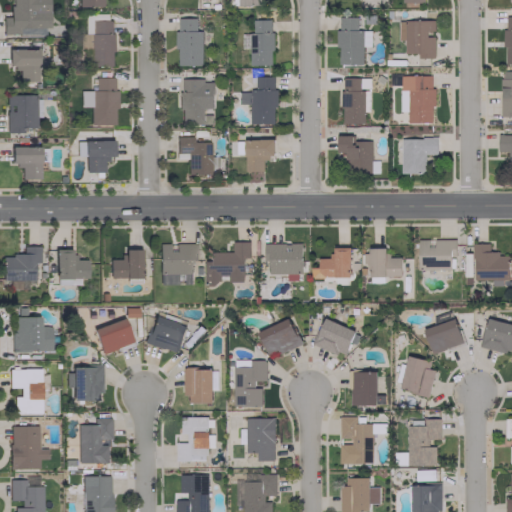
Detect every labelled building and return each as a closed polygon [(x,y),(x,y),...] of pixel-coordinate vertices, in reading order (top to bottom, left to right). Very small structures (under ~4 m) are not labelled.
[(2,34),(32,34),(32,27),(49,27),(48,0),(9,0),(10,17),(2,17),(2,34)] [(362,64),(362,45),(369,46),(369,30),(356,30),(357,16),(337,16),(336,64),(362,64)] [(511,16),(504,16),(503,63),(511,63),(511,16)] [(196,18),(176,17),(176,64),(201,65),(201,31),(195,30),(196,18)] [(110,66),(111,19),(91,19),(90,32),(82,32),(82,46),(89,46),(89,65),(110,66)] [(249,64),(271,64),(271,19),(252,19),(253,34),(249,34),(249,64)] [(404,53),(417,53),(417,58),(434,57),(433,19),(397,20),(398,40),(404,40),(404,53)] [(37,81),(37,49),(8,49),(8,69),(18,70),(18,81),(37,81)] [(500,117),(511,116),(511,70),(499,70),(500,117)] [(432,75),(399,75),(400,89),(407,89),(407,123),(432,122),(432,75)] [(274,76),(254,76),(254,91),(238,90),(238,104),(250,104),(249,123),(274,124),(274,76)] [(114,124),(114,77),(91,77),(91,124),(114,124)] [(202,121),(202,108),(212,108),(212,81),(203,82),(203,78),(179,79),(179,121),(202,121)] [(360,78),(341,78),(341,123),(364,123),(363,112),(368,112),(368,91),(360,91),(360,78)] [(79,106),(90,106),(90,90),(79,90),(79,106)] [(35,95),(5,94),(5,132),(22,133),(23,127),(35,128),(35,115),(34,115),(35,95)] [(497,151),(508,151),(508,172),(511,171),(511,133),(497,134),(497,151)] [(369,141),(352,142),(351,135),(336,136),(337,152),(345,151),(346,172),(372,171),(369,141)] [(176,136),(175,152),(186,152),(186,172),(221,172),(221,156),(209,156),(209,141),(192,141),(192,136),(176,136)] [(400,172),(424,172),(424,154),(437,154),(436,137),(400,138),(400,172)] [(273,139),(244,139),(244,171),(263,171),(263,158),(273,158),(273,139)] [(83,172),(102,172),(103,160),(112,161),(112,140),(84,140),(83,172)] [(38,179),(39,147),(10,146),(9,165),(20,165),(19,178),(38,179)] [(455,239),(417,239),(417,269),(450,269),(450,255),(455,255),(455,239)] [(248,242),(232,242),(232,252),(210,252),(210,261),(204,261),(204,283),(219,283),(219,280),(249,280),(249,272),(243,272),(243,258),(248,258),(248,242)] [(301,273),(300,242),(264,243),(265,274),(301,273)] [(157,243),(157,273),(180,273),(180,283),(191,283),(191,258),(195,258),(195,243),(175,243),(175,251),(168,251),(168,243),(157,243)] [(488,243),(473,243),(473,280),(491,279),(492,286),(501,286),(501,279),(508,279),(507,255),(497,255),(497,251),(489,251),(488,243)] [(38,246),(22,245),(22,255),(2,254),(1,280),(16,281),(16,288),(26,289),(26,280),(33,280),(33,262),(38,262),(38,246)] [(311,278),(350,277),(349,247),(330,247),(330,258),(317,258),(317,267),(311,267),(311,278)] [(140,249),(121,248),(121,259),(108,259),(108,277),(139,278),(140,249)] [(401,276),(400,257),(387,257),(387,248),(365,249),(366,277),(401,276)] [(86,259),(73,259),(73,249),(54,249),(55,284),(78,283),(78,278),(86,277),(86,259)] [(50,350),(49,326),(39,326),(39,315),(25,315),(24,307),(10,308),(11,351),(50,350)] [(185,324),(151,316),(144,344),(178,352),(185,324)] [(92,329),(101,353),(132,342),(122,317),(92,329)] [(342,357),(354,331),(323,317),(311,342),(342,357)] [(300,345),(288,318),(256,331),(266,354),(276,350),(277,354),(300,345)] [(462,343),(454,318),(422,328),(430,353),(462,343)] [(511,323),(485,318),(479,346),(511,353),(511,323)] [(398,389),(427,396),(434,370),(427,368),(429,361),(407,355),(398,389)] [(265,381),(265,360),(249,360),(249,367),(232,366),(232,405),(260,406),(261,388),(253,388),(253,381),(265,381)] [(71,399),(100,400),(100,365),(71,365),(71,399)] [(7,369),(8,387),(18,387),(19,396),(12,396),(12,414),(40,413),(39,390),(46,390),(45,374),(39,374),(39,368),(7,369)] [(182,395),(188,395),(188,402),(211,402),(210,368),(182,368),(182,395)] [(376,371),(350,371),(350,404),(376,405),(376,371)] [(175,461),(207,460),(206,416),(179,417),(180,439),(175,439),(175,461)] [(371,423),(355,423),(355,416),(338,416),(339,438),(350,438),(350,444),(338,444),(338,463),(372,463),(371,423)] [(109,441),(109,417),(93,417),(93,424),(77,424),(76,462),(105,463),(105,441),(109,441)] [(273,460),(273,417),(244,418),(245,451),(256,451),(256,460),(273,460)] [(407,466),(435,465),(435,446),(427,446),(427,439),(440,439),(439,417),(420,418),(420,422),(405,423),(407,466)] [(9,468),(37,468),(37,459),(46,458),(46,448),(37,448),(36,425),(8,426),(9,468)] [(274,473),(243,473),(243,481),(240,481),(240,511),(269,511),(270,497),(274,497),(274,473)] [(503,511),(511,511),(511,473),(508,474),(509,496),(504,496),(503,511)] [(206,511),(206,474),(178,475),(179,492),(185,492),(185,499),(174,499),(173,511),(206,511)] [(109,511),(109,475),(81,475),(81,511),(109,511)] [(339,511),(368,511),(369,503),(378,503),(378,486),(369,487),(369,476),(344,477),(344,487),(339,487),(339,511)] [(8,500),(19,499),(19,506),(13,507),(12,511),(40,511),(40,485),(24,486),(24,479),(8,479),(8,500)] [(439,511),(439,483),(410,484),(410,511),(439,511)]
